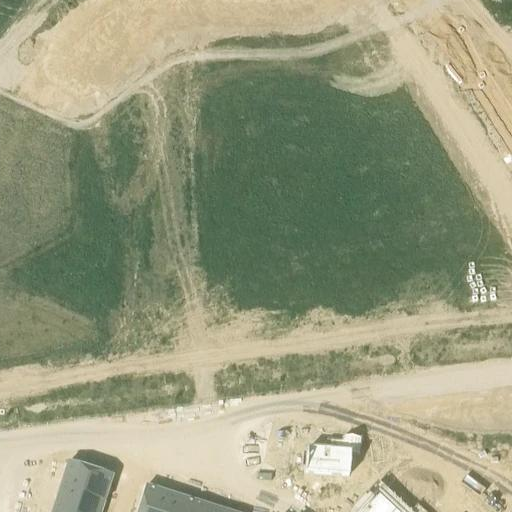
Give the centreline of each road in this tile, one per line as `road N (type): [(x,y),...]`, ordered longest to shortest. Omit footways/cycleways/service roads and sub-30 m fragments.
road 1 (residential): [(213,416),(511,373)]
road 2 (residential): [(0,446),(213,416)]
road 3 (residential): [(511,141),(411,0)]
road 4 (residential): [(213,416),(233,485),(290,511)]
